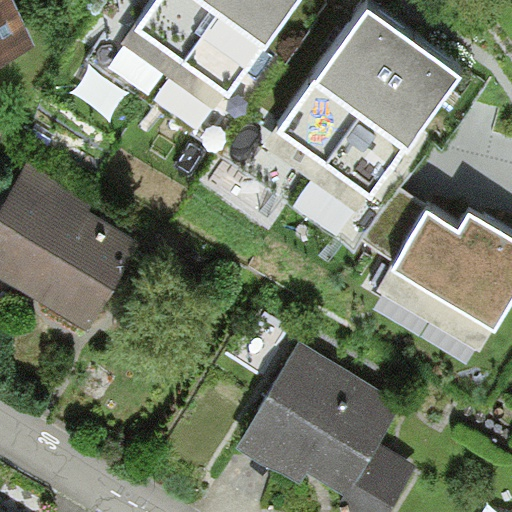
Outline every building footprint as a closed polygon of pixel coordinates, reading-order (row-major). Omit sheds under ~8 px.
[(0,0),(0,42),(35,26),(22,0),(0,0)] [(228,97),(296,0),(161,0),(137,34),(228,97)] [(402,25),(369,1),(281,122),(373,188),(461,68),(421,38),(402,25)] [(27,169),(0,211),(0,273),(86,327),(133,251),(86,222),(93,210),(27,169)] [(461,233),(430,216),(396,277),(500,334),(511,313),(511,239),(470,217),(461,233)] [(378,449),(402,411),(305,349),(243,445),(306,486),(313,475),(360,505),(355,511),(394,511),(418,474),(378,449)]
